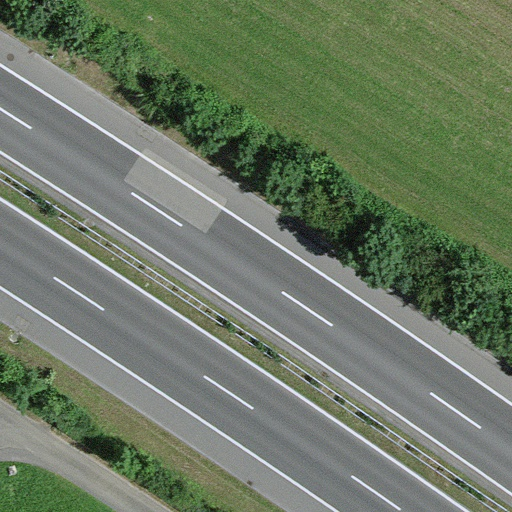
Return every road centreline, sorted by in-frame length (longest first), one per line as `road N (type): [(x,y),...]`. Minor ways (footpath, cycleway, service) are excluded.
road 1 (motorway): [(511,456),(296,302),(0,117)]
road 2 (motorway): [(0,253),(397,511)]
